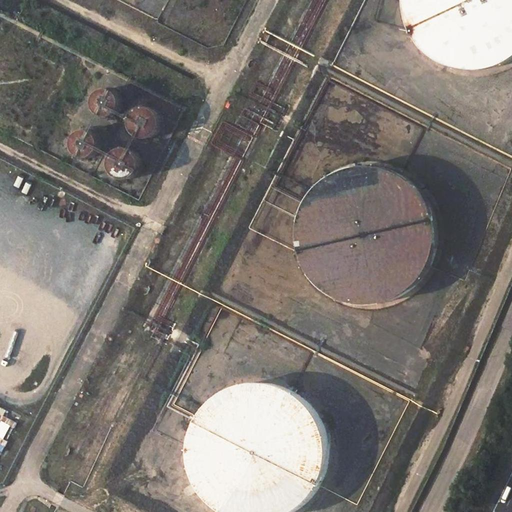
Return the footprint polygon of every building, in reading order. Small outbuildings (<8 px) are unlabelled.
[(511,0),(407,0),(408,16),(413,32),(421,45),(431,55),(444,64),(463,71),(483,71),(499,67),(511,60),(511,0)] [(108,91),(103,93),(102,93),(99,97),(97,99),(97,102),(97,106),(97,109),(99,112),(102,115),(107,117),(109,117),(112,117),(116,116),(117,115),(119,114),(121,111),(123,107),(123,105),(123,102),(122,98),(121,97),(120,95),(117,93),(115,92),(112,91),(108,91)] [(133,131),(136,135),(137,136),(141,140),(145,141),(148,141),(152,141),(156,140),(159,138),(161,136),(163,133),(164,131),(165,129),(165,125),(165,123),(164,119),(163,116),(160,113),(158,112),(155,110),(152,109),(149,108),(145,109),(143,109),(139,111),(137,113),(134,117),(133,121),(132,124),(132,127),(133,131)] [(88,158),(92,158),(93,158),(96,156),(98,155),(100,152),(102,150),(103,145),(102,139),(100,135),(96,131),(94,131),(91,130),(85,130),(81,132),(80,133),(77,136),(76,139),(75,141),(75,143),(75,147),(76,150),(77,152),(80,155),(83,157),(86,158),(88,158)] [(118,152),(114,155),(114,156),(112,160),(111,163),(111,166),(112,171),(113,174),(115,176),(118,179),(122,181),(126,182),(130,182),(134,181),(137,179),(140,177),(142,174),(144,170),(144,167),(144,165),(144,162),(143,159),(142,156),(138,152),(134,150),(130,149),(124,149),(121,150),(118,152)] [(328,182),(316,193),(308,204),(303,215),(299,232),(300,251),(305,267),(314,280),(323,290),(336,299),(355,305),(375,306),(392,302),(409,293),(422,279),(432,263),(436,245),(435,226),(429,208),(418,192),(406,181),(389,173),(366,169),(346,173),(328,182)] [(221,399),(208,410),(200,421),(195,432),(192,449),(192,468),(198,484),(206,497),(215,507),(222,511),(296,511),(301,510),(314,496),(324,480),(328,462),(327,443),(321,425),(310,409),(298,398),(281,390),(259,387),(238,390),(221,399)]
